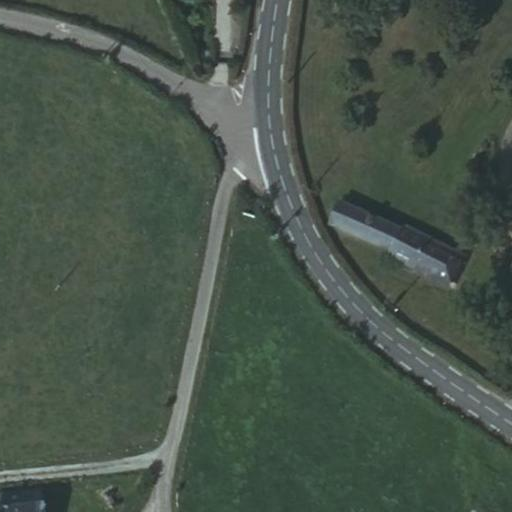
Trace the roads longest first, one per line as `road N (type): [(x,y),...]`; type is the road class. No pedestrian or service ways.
road 1 (secondary): [(271,144),(304,235),(356,309),(511,422)]
road 2 (unclassified): [(53,25),(180,76),(271,144)]
road 3 (secondary): [(276,0),(267,86),(271,144)]
